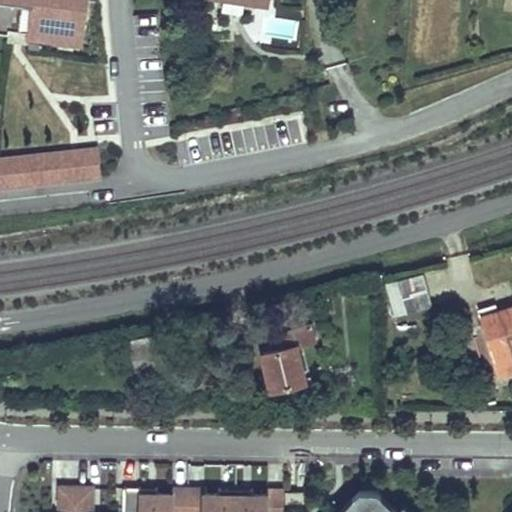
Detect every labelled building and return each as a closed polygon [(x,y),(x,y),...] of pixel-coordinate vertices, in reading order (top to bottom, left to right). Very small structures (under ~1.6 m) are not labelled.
[(0,0),(0,30),(9,32),(10,28),(30,31),(29,35),(30,35),(59,38),(60,38),(61,34),(82,37),(87,0),(85,0),(0,0)] [(239,0),(223,0),(222,11),(242,14),(245,1),(239,0)] [(136,34),(156,34),(156,14),(137,14),(136,34)] [(264,17),(263,36),(295,39),(297,20),(264,17)] [(29,43),(30,35),(29,35),(30,31),(10,28),(9,32),(8,40),(29,43)] [(81,49),(82,37),(61,34),(60,38),(59,38),(58,46),(81,49)] [(98,149),(0,159),(0,187),(101,177),(98,149)] [(423,274),(397,281),(406,312),(432,305),(423,274)] [(406,312),(397,281),(388,283),(397,315),(406,312)] [(487,335),(499,375),(511,371),(511,306),(498,310),(496,303),(479,308),(484,326),(490,325),(493,333),(487,335)] [(262,352),(272,390),(306,381),(297,345),(314,340),(310,325),(283,331),(287,346),(272,350),(262,352)] [(493,333),(490,325),(484,326),(487,335),(493,333)] [(283,331),(274,332),(270,341),(272,350),(287,346),(283,331)] [(161,334),(132,341),(136,362),(138,373),(168,367),(161,334)] [(136,362),(132,341),(121,343),(126,364),(136,362)] [(75,511),(76,486),(59,486),(58,511),(75,511)] [(91,511),(92,487),(76,486),(75,511),(91,511)] [(136,511),(137,487),(123,487),(122,511),(136,511)] [(141,487),(137,487),(136,511),(183,511),(184,488),(173,488),(172,493),(158,493),(141,492),(141,487)] [(204,488),(184,488),(183,511),(235,511),(236,494),(204,493),(204,488)] [(253,494),(236,494),(235,511),(283,511),(284,490),(268,489),(268,494),(253,494)] [(399,511),(396,508),(379,490),(361,489),(337,511),(399,511)] [(304,492),(286,492),(285,503),(304,503),(304,492)] [(415,511),(404,502),(396,508),(399,511),(415,511)]
